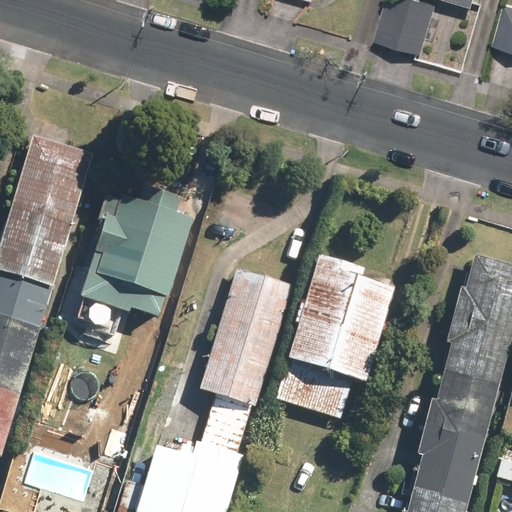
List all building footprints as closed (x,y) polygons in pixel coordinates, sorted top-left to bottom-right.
[(439,1),(435,0),(388,0),(380,37),(428,48),(439,1)] [(511,0),(507,0),(499,39),(511,41),(511,0)] [(93,154),(31,137),(0,247),(0,453),(8,456),(93,154)] [(201,217),(115,195),(88,299),(174,321),(201,217)] [(403,282),(325,258),(280,399),(345,419),(357,381),(371,385),(403,282)] [(464,511),(511,334),(511,269),(475,259),(407,511),(464,511)] [(287,292),(236,277),(204,390),(218,394),(202,448),(165,438),(151,485),(125,477),(116,510),(124,511),(231,511),(249,452),(242,450),(287,292)]
